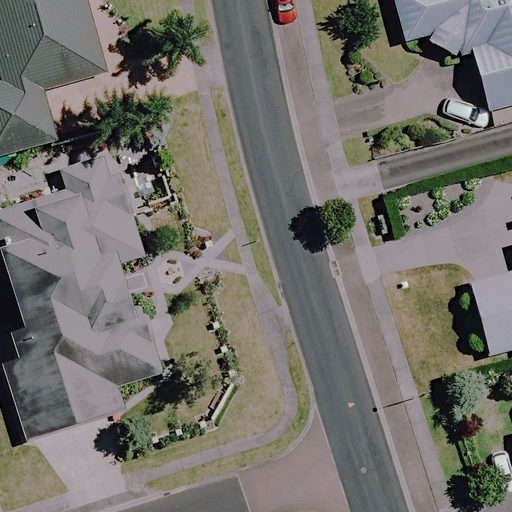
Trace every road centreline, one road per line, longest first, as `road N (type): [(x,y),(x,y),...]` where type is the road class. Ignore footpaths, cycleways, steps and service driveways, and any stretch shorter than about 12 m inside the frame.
road 1 (residential): [(364,452),(252,77),(241,0)]
road 2 (residential): [(186,511),(364,452)]
